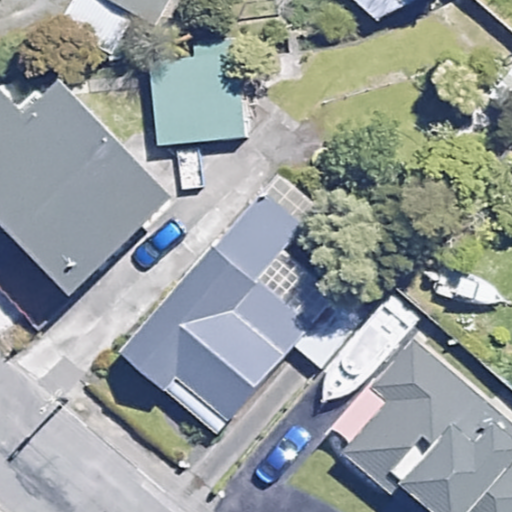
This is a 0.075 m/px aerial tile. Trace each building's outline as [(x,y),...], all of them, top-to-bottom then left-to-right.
[(173,0),(67,0),(54,25),(134,71),(173,0)] [(371,0),(334,0),(355,19),(371,0)] [(234,66),(134,71),(137,144),(237,140),(234,66)] [(511,70),(493,97),(511,110),(511,70)] [(168,203),(39,80),(0,121),(0,264),(57,319),(168,203)] [(342,274),(239,192),(106,357),(209,439),(342,274)] [(511,511),(511,421),(409,340),(316,457),(288,492),(312,511),(511,511)]
